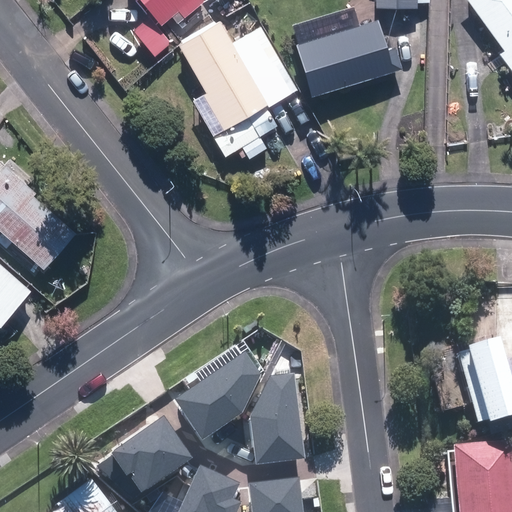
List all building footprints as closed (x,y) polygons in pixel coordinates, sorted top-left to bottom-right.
[(142,0),(162,23),(173,14),(179,22),(204,0),(142,0)] [(500,53),(511,69),(511,0),(468,0),(505,50),(500,53)] [(134,29),(156,55),(171,42),(149,17),(134,29)] [(423,18),(406,18),(406,48),(423,48),(423,18)] [(380,19),(301,43),(314,84),(400,57),(392,32),(384,34),(380,19)] [(204,93),(224,128),(269,103),(221,20),(179,43),(207,91),(204,93)] [(0,223),(44,263),(76,227),(34,190),(38,187),(6,160),(0,166),(0,223)] [(30,285),(0,258),(0,312),(3,316),(30,285)] [(491,286),(472,286),(472,328),(491,328),(491,286)] [(489,415),(490,419),(511,412),(511,371),(503,337),(461,349),(479,418),(489,415)] [(274,394),(229,399),(239,511),(308,511),(307,498),(284,500),(274,394)] [(511,511),(511,441),(455,445),(460,511),(511,511)] [(57,511),(114,511),(91,481),(58,506),(61,509),(57,511)]
